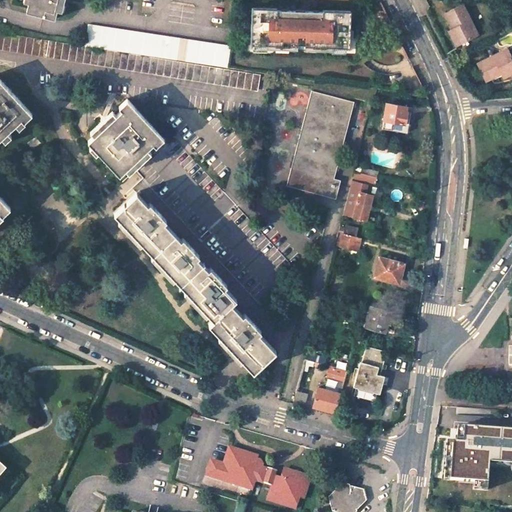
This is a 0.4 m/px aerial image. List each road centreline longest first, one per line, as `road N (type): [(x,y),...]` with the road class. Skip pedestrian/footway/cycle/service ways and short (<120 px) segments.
road 1 (unclassified): [(0,302),(202,395),(416,454)]
road 2 (secondary): [(448,109),(455,167),(434,330)]
road 3 (secondary): [(434,330),(416,454)]
